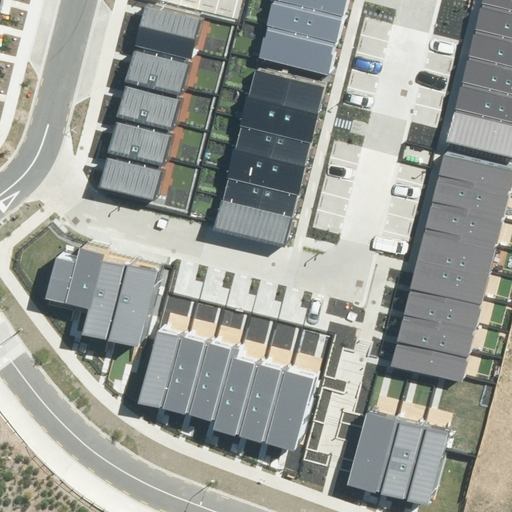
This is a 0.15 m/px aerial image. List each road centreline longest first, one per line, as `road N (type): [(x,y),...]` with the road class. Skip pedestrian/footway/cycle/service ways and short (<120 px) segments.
road 1 (residential): [(6,191),(347,274),(415,0)]
road 2 (residential): [(214,511),(131,477),(77,439),(0,346)]
road 3 (residential): [(6,191),(31,163),(47,125),(78,0)]
